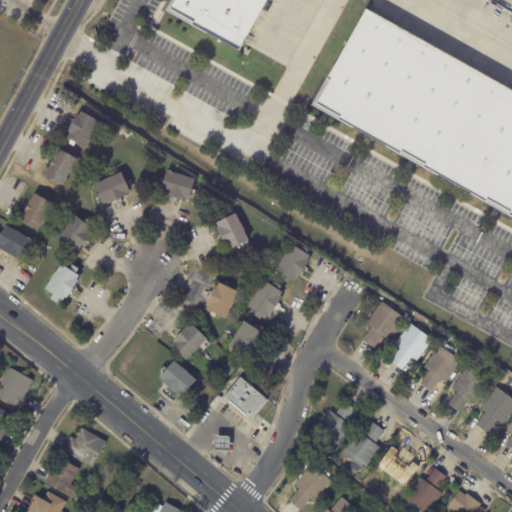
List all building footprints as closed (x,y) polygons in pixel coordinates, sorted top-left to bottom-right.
[(267,0),(173,0),(167,11),(235,55),(267,0)] [(511,96),(362,13),(313,107),(511,220),(511,96)] [(85,113),(101,122),(96,131),(95,130),(85,148),(66,138),(68,134),(66,133),(76,114),(78,115),(80,111),(85,113)] [(77,159),(63,185),(44,175),(59,148),(77,159)] [(126,181),(131,190),(127,192),(128,193),(108,203),(107,201),(104,203),(94,184),(121,170),(126,181)] [(192,188),(189,199),(184,198),(184,200),(164,194),(165,192),(160,190),(166,170),(195,178),(192,188)] [(52,205),(37,231),(19,220),(33,194),(52,205)] [(247,240),(230,248),(229,245),(226,246),(217,226),(219,225),(217,221),(236,212),(249,239),(247,240)] [(83,222),(92,229),(89,232),(91,233),(78,250),(76,249),(74,252),(57,239),(75,215),(83,222)] [(27,247),(22,257),(18,255),(17,257),(0,247),(0,234),(6,224),(32,238),(27,247)] [(309,250),(307,253),(311,255),(308,259),(310,260),(299,278),(297,277),(295,280),(291,278),(288,282),(283,279),(285,275),(277,269),(293,243),(302,249),(304,246),(309,250)] [(71,270),(79,275),(77,279),(78,280),(67,297),(65,297),(63,300),(45,289),(50,280),(49,280),(61,263),(71,270)] [(279,300),(271,315),(268,313),(267,316),(249,307),(262,281),(282,291),(281,295),(282,295),(279,300)] [(219,283),(238,292),(225,318),(206,309),(208,306),(206,305),(215,287),(216,288),(219,283)] [(375,348),(363,339),(373,327),(367,322),(382,302),(405,318),(389,339),(384,335),(375,348)] [(248,324),(264,334),(247,360),(241,355),(238,359),(234,356),(238,352),(228,347),(234,337),(233,337),(238,330),(244,321),(248,324)] [(402,370),(391,361),(400,348),(395,344),(411,323),(433,340),(417,361),(412,357),(402,370)] [(202,334),(207,339),(186,360),(171,345),(174,343),(172,341),(187,326),(189,327),(192,324),(202,334)] [(443,330),(439,337),(433,333),(437,326),(443,330)] [(452,354),(462,362),(446,383),(441,379),(432,392),(420,383),(430,370),(425,366),(440,345),(452,354)] [(189,388),(183,395),(180,392),(178,394),(162,380),(163,379),(160,376),(174,360),(197,380),(189,388)] [(479,373),(491,382),(476,404),(470,399),(460,412),(449,404),(458,390),(453,387),(468,366),(479,373)] [(33,381),(18,407),(0,397),(2,394),(0,393),(0,384),(10,367),(33,381)] [(256,414),(251,420),(224,398),(240,378),(267,401),(256,414)] [(497,387),(511,397),(511,413),(504,425),(497,420),(488,434),(477,425),(486,412),(481,408),(496,387),(497,387)] [(345,402),(356,410),(347,423),(353,427),(337,448),(315,432),(330,411),(336,414),(345,402)] [(6,431),(0,441),(0,407),(8,412),(1,425),(8,428),(6,431)] [(374,423),(384,431),(375,443),(381,448),(365,469),(343,453),(359,431),(364,435),(373,422),(374,423)] [(268,430),(264,434),(261,431),(266,425),(269,428),(268,430)] [(102,450),(93,467),(63,450),(70,436),(76,439),(77,436),(77,435),(79,431),(80,431),(82,428),(107,442),(102,450)] [(215,435),(230,436),(230,451),(215,450),(215,435)] [(74,497),(46,481),(59,457),(80,469),(71,484),(79,489),(74,497)] [(316,469),(319,465),(331,475),(328,478),(332,482),(316,502),(311,498),(301,510),(290,501),(300,489),(295,485),(311,465),(316,469)] [(446,476),(447,477),(438,489),(444,494),(430,511),(423,511),(406,499),(421,478),(426,481),(436,469),(446,476)] [(487,511),(486,511),(455,511),(448,506),(459,491),(462,493),(464,491),(482,505),(480,506),(487,511)] [(27,511),(37,496),(44,500),(48,492),(66,502),(61,511),(62,511),(27,511)] [(323,511),(327,508),(330,511),(342,497),(358,511),(323,511)] [(160,511),(166,502),(184,511),(160,511)]
